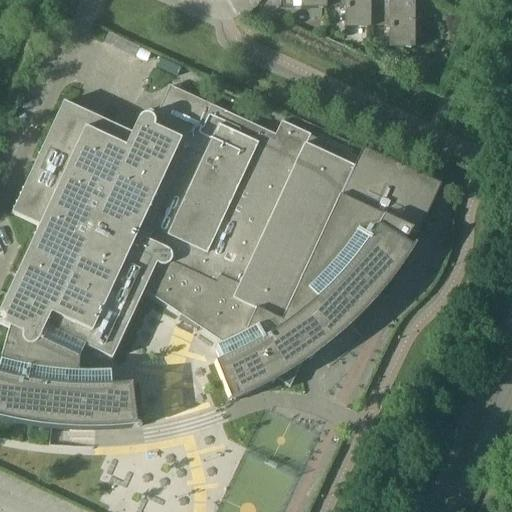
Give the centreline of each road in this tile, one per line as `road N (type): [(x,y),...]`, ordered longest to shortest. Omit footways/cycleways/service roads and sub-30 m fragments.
road 1 (secondary): [(511,316),(426,511)]
road 2 (secondary): [(455,511),(511,381)]
